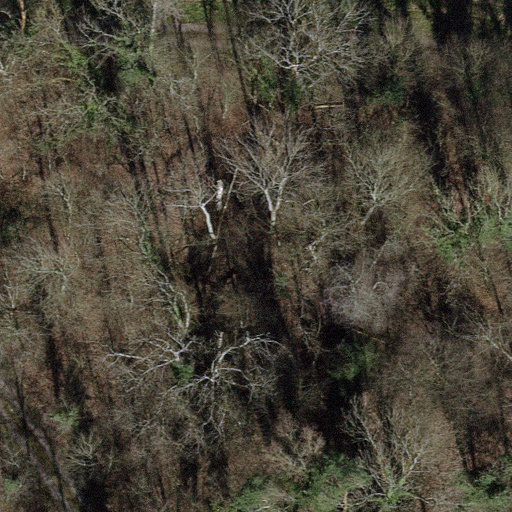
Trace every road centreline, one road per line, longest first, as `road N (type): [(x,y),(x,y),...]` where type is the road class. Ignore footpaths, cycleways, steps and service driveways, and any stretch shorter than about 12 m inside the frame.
road 1 (track): [(511,62),(125,26),(0,26)]
road 2 (track): [(0,389),(83,511)]
